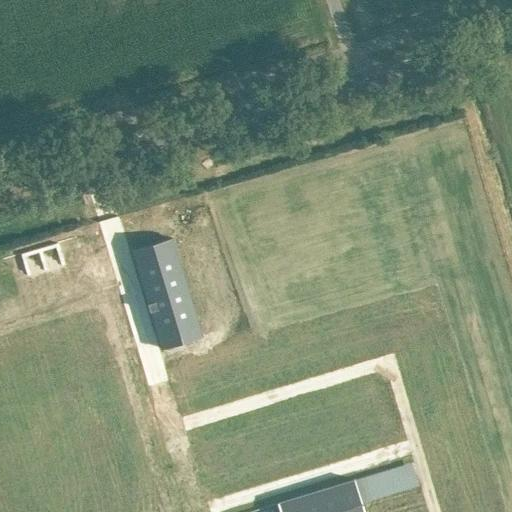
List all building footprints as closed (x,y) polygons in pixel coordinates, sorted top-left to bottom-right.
[(442,511),(489,511),(511,506),(511,312),(466,133),(423,144),(423,146),(383,156),(383,157),(341,168),(362,249),(370,247),(398,358),(411,355),(414,366),(406,368),(442,511)] [(177,511),(108,231),(0,257),(0,511),(177,511)] [(133,249),(131,250),(137,269),(161,348),(163,347),(201,336),(178,257),(172,238),(133,249)] [(180,251),(187,280),(202,277),(195,247),(180,251)] [(205,333),(219,328),(205,287),(190,292),(205,333)] [(360,456),(363,469),(411,456),(407,442),(360,456)] [(392,468),(366,476),(373,499),(399,491),(392,468)] [(353,478),(277,501),(279,511),(362,511),(360,503),(353,480),(353,478)]
